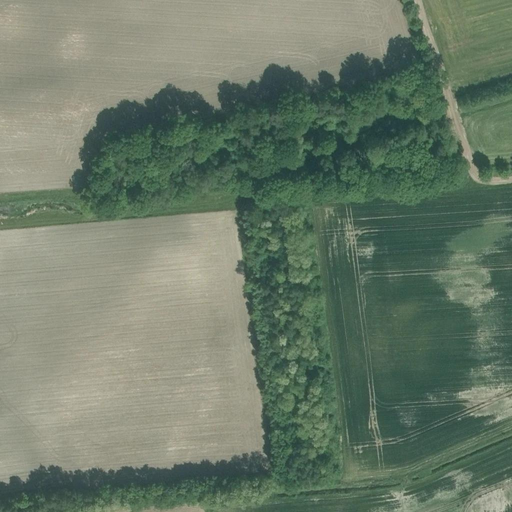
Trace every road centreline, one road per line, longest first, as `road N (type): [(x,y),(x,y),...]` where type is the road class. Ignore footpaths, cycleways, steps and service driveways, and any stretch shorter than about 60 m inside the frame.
road 1 (track): [(451,107),(224,203),(0,225)]
road 2 (track): [(419,0),(467,168),(483,179),(511,179)]
